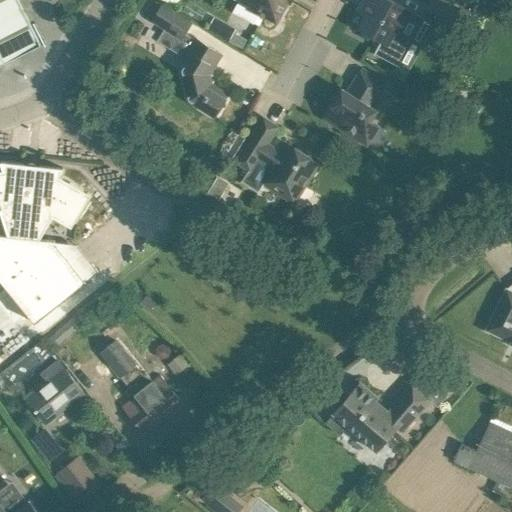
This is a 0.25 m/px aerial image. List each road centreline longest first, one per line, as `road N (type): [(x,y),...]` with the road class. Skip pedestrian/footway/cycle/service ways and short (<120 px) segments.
road 1 (track): [(33,113),(403,327)]
road 2 (unknown): [(403,327),(137,511)]
road 3 (unclassified): [(0,123),(33,113),(108,0)]
road 4 (track): [(403,327),(423,285),(511,213)]
road 5 (track): [(403,327),(511,382)]
